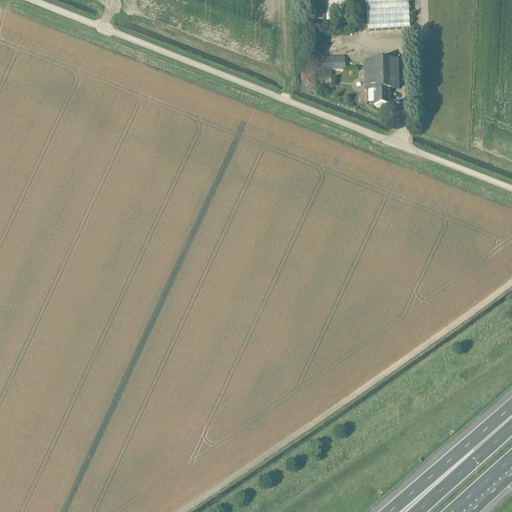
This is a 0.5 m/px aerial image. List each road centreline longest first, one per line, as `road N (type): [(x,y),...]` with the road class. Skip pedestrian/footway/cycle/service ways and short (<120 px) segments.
road 1 (unclassified): [(511,190),(29,0)]
road 2 (track): [(288,511),(511,359)]
road 3 (motorway): [(511,409),(389,511)]
road 4 (motorway): [(511,423),(417,511)]
road 5 (unknown): [(402,147),(401,61),(367,44)]
